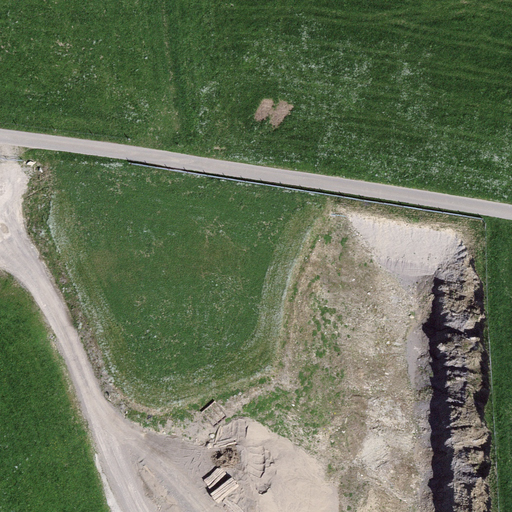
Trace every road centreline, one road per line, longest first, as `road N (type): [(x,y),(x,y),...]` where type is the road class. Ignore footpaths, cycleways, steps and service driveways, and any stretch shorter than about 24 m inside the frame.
road 1 (track): [(511,452),(281,375),(187,166),(0,141)]
road 2 (track): [(187,166),(511,220)]
